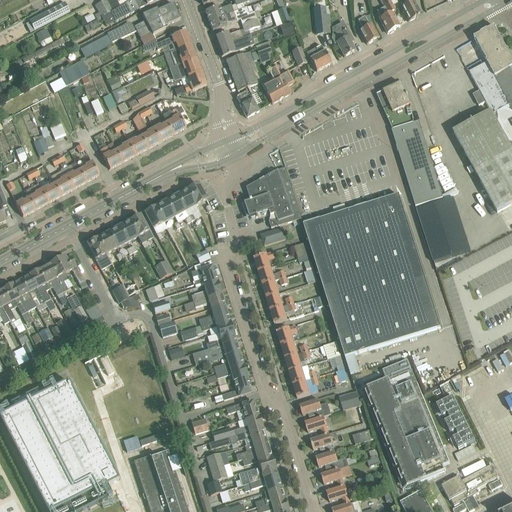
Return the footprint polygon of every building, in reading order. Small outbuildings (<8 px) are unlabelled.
[(105,0),(106,1),(112,12),(120,8),(117,3),(123,0),(105,0)] [(135,0),(134,0),(126,5),(128,10),(130,14),(138,10),(160,0),(135,0)] [(376,12),(388,34),(400,27),(392,13),(396,11),(389,0),(380,0),(380,1),(384,8),(376,12)] [(401,0),(404,6),(401,8),(409,23),(416,19),(417,19),(416,17),(419,15),(416,9),(417,8),(413,1),(411,2),(410,0),(401,0)] [(99,14),(95,16),(97,20),(110,13),(112,12),(106,1),(95,7),(99,14)] [(64,4),(43,15),(48,25),(70,14),(64,4)] [(155,23),(177,13),(174,5),(171,6),(170,4),(142,17),(145,22),(134,28),(129,23),(122,28),(121,27),(107,35),(108,36),(81,51),(86,60),(107,49),(113,46),(112,44),(136,32),(137,33),(155,23)] [(219,8),(206,13),(209,23),(233,13),(245,9),(243,4),(236,7),(236,5),(231,7),(220,10),(219,8)] [(112,12),(110,13),(115,23),(130,14),(128,10),(126,5),(120,8),(112,12)] [(326,8),(315,9),(318,36),(328,35),(326,8)] [(233,13),(209,23),(213,32),(227,27),(226,26),(237,22),(240,21),(239,19),(249,15),(247,9),(245,9),(233,13)] [(272,15),(277,27),(291,22),(286,10),(278,13),(277,13),(272,15)] [(180,21),(177,13),(155,23),(137,33),(144,46),(155,40),(153,36),(168,29),(167,27),(180,21)] [(249,15),(239,19),(240,21),(242,26),(257,21),(256,20),(254,13),(249,15)] [(360,32),(367,45),(379,39),(371,25),(369,26),(365,18),(358,21),(363,30),(360,32)] [(97,21),(90,25),(93,29),(100,25),(99,25),(97,21)] [(242,26),(244,31),(244,33),(249,32),(260,28),(257,21),(242,26)] [(290,24),(285,26),(289,37),(294,34),(290,24)] [(338,46),(344,58),(356,52),(351,44),(354,43),(344,25),(332,31),(331,42),(334,48),(338,46)] [(488,64),(470,73),(481,92),(480,92),(481,93),(477,94),(481,101),(478,103),(480,107),(487,104),(492,113),(511,149),(511,58),(505,45),(504,45),(503,43),(507,41),(504,36),(500,39),(499,36),(500,36),(495,27),(474,39),(488,64)] [(36,34),(41,43),(51,37),(47,29),(36,34)] [(228,34),(214,39),(218,49),(242,39),(250,36),(249,32),(244,33),(244,31),(229,37),(228,34)] [(170,53),(170,54),(191,46),(186,33),(172,38),(172,39),(155,45),(158,51),(169,47),(171,53),(170,53)] [(242,39),(218,49),(222,58),(236,53),(254,46),(250,36),(242,39)] [(23,60),(25,64),(65,43),(63,39),(23,60)] [(176,67),(182,65),(196,60),(191,46),(170,54),(175,68),(176,67)] [(316,49),(307,54),(310,60),(317,73),(332,65),(325,52),(324,52),(321,46),(316,49)] [(257,52),(259,61),(272,57),(272,56),(269,48),(257,52)] [(293,54),(299,69),(308,66),(302,50),(293,54)] [(257,86),(252,71),(255,69),(249,54),(226,63),(237,93),(257,86)] [(181,81),(188,78),(201,73),(196,60),(182,65),(176,67),(181,81)] [(59,74),(67,87),(81,79),(89,75),(82,62),(70,68),(59,74)] [(21,69),(24,74),(31,71),(28,65),(21,69)] [(271,69),(269,74),(272,80),(273,80),(283,100),(291,95),(287,88),(294,84),(288,71),(280,75),(276,67),(271,69)] [(201,73),(188,78),(181,81),(184,87),(175,91),(177,97),(186,94),(192,92),(206,87),(201,73)] [(89,83),(87,76),(81,79),(84,85),(89,83)] [(121,87),(117,80),(115,81),(114,78),(107,82),(112,92),(121,87)] [(268,82),(261,86),(265,93),(272,106),(283,100),(273,80),(268,82)] [(393,131),(392,131),(416,208),(443,200),(420,123),(414,125),(412,106),(405,92),(402,83),(391,87),(388,88),(378,94),(378,95),(377,95),(393,131)] [(127,94),(124,88),(112,93),(117,105),(124,102),(121,96),(127,94)] [(150,91),(135,99),(140,108),(155,100),(150,91)] [(240,106),(247,119),(259,113),(254,104),(248,92),(237,98),(240,105),(240,106)] [(104,98),(109,112),(117,108),(111,95),(104,98)] [(118,107),(122,115),(129,112),(125,103),(118,107)] [(149,107),(144,110),(147,117),(153,114),(149,107)] [(147,117),(144,110),(138,113),(142,120),(147,117)] [(163,117),(167,124),(173,136),(186,129),(179,116),(178,116),(176,111),(163,117)] [(511,149),(492,113),(454,133),(498,213),(511,205),(511,149)] [(124,121),(118,124),(122,131),(127,128),(124,121)] [(122,131),(118,124),(113,127),(117,134),(122,131)] [(160,126),(153,130),(161,143),(173,136),(167,124),(161,127),(160,126)] [(148,134),(141,138),(148,150),(161,143),(153,130),(147,133),(148,134)] [(135,140),(128,144),(135,157),(148,150),(141,138),(135,141),(135,140)] [(123,148),(117,151),(116,152),(123,164),(135,157),(128,144),(122,147),(123,148)] [(82,145),(77,147),(80,153),(85,150),(82,145)] [(106,149),(100,152),(103,157),(110,171),(123,164),(116,152),(111,155),(107,148),(106,149)] [(62,154),(57,157),(61,164),(66,161),(62,154)] [(61,164),(57,157),(51,160),(55,167),(61,164)] [(86,168),(80,171),(87,183),(99,176),(92,163),(85,167),(86,168)] [(71,165),(63,169),(74,190),(87,183),(80,171),(79,172),(75,164),(71,166),(71,165)] [(37,169),(31,172),(35,178),(40,175),(37,169)] [(57,175),(51,178),(55,185),(61,197),(74,190),(63,169),(56,173),(57,175)] [(277,220),(270,223),(272,230),(303,220),(286,169),(279,172),(278,171),(278,172),(278,173),(275,174),(275,175),(248,190),(252,201),(251,201),(251,202),(245,204),(250,219),(269,212),(271,216),(275,215),(277,220)] [(35,178),(31,172),(26,175),(30,181),(35,178)] [(6,186),(10,192),(15,188),(12,183),(6,186)] [(36,196),(30,199),(36,211),(49,204),(41,191),(38,185),(32,188),(36,196)] [(47,187),(41,191),(49,204),(61,197),(55,185),(48,189),(47,187)] [(198,185),(187,191),(196,207),(207,201),(198,185)] [(187,191),(177,197),(185,213),(196,207),(187,191)] [(351,212),(305,226),(346,359),(441,329),(400,196),(375,204),(373,197),(349,205),(351,212)] [(177,197),(166,202),(175,218),(185,213),(177,197)] [(36,211),(30,199),(23,202),(23,201),(16,205),(23,218),(36,211)] [(454,200),(417,211),(434,264),(471,252),(454,200)] [(156,207),(155,208),(156,208),(164,224),(175,218),(166,202),(156,208),(156,207)] [(331,204),(326,206),(329,217),(334,215),(331,204)] [(155,208),(145,213),(153,230),(164,224),(156,208),(155,208)] [(140,216),(129,222),(138,238),(145,235),(148,241),(153,239),(140,216)] [(129,222),(119,228),(128,244),(138,238),(129,222)] [(119,228),(108,233),(117,249),(128,244),(119,228)] [(261,236),(265,247),(287,241),(283,230),(261,236)] [(98,239),(107,255),(117,249),(108,233),(98,239)] [(107,255),(98,239),(87,245),(96,261),(102,271),(107,268),(102,258),(107,255)] [(294,248),(298,260),(308,257),(304,245),(294,248)] [(206,251),(196,256),(201,265),(210,260),(206,251)] [(254,259),(258,273),(271,269),(269,262),(275,260),(273,253),(254,259)] [(65,256),(56,261),(64,275),(65,274),(72,271),(80,285),(85,282),(71,257),(67,259),(65,256)] [(308,257),(298,260),(300,265),(304,263),(309,262),(308,257)] [(56,261),(47,266),(63,294),(68,292),(64,283),(69,280),(65,274),(64,275),(56,261)] [(167,265),(157,271),(162,280),(172,274),(167,265)] [(39,271),(46,285),(49,290),(53,288),(60,302),(66,300),(63,294),(47,266),(47,267),(39,271)] [(204,286),(204,287),(218,282),(215,274),(214,275),(212,267),(192,274),(196,289),(204,286)] [(258,273),(263,286),(275,282),(273,276),(271,269),(258,273)] [(30,276),(45,304),(50,314),(56,311),(46,292),(49,290),(46,285),(39,271),(30,276)] [(284,272),(273,276),(275,282),(280,281),(286,279),(284,272)] [(30,276),(21,281),(29,294),(33,292),(36,297),(35,298),(40,307),(45,304),(30,276)] [(286,279),(280,281),(281,287),(288,285),(286,279)] [(13,285),(12,285),(28,313),(36,308),(29,294),(21,281),(13,285)] [(191,297),(193,303),(222,294),(218,282),(204,287),(207,295),(204,296),(203,294),(191,297)] [(263,286),(267,299),(279,295),(277,288),(275,282),(263,286)] [(28,313),(12,285),(3,290),(14,309),(18,307),(27,325),(33,323),(28,313)] [(146,292),(150,303),(159,300),(158,299),(164,297),(160,286),(154,289),(154,288),(146,292)] [(113,294),(119,305),(129,300),(123,289),(113,294)] [(3,290),(0,292),(0,303),(14,330),(23,325),(3,290)] [(210,306),(211,311),(225,306),(222,295),(222,294),(193,303),(195,310),(210,306)] [(138,295),(121,304),(124,311),(140,308),(138,302),(141,301),(138,295)] [(267,299),(271,312),(284,308),(279,295),(267,299)] [(66,300),(68,303),(74,313),(75,312),(81,323),(87,319),(81,308),(82,308),(75,296),(66,300)] [(316,299),(319,309),(326,307),(323,297),(316,299)] [(293,298),(287,300),(289,307),(295,305),(293,298)] [(153,308),(155,315),(170,310),(168,303),(153,308)] [(0,304),(0,314),(1,316),(0,316),(0,317),(5,326),(10,323),(0,304)] [(97,306),(86,311),(95,327),(105,321),(102,317),(103,316),(97,306)] [(199,321),(201,327),(229,318),(225,306),(211,311),(214,319),(211,320),(211,317),(199,321)] [(284,308),(271,312),(275,326),(288,322),(284,308)] [(71,310),(64,314),(72,329),(80,325),(71,310)] [(156,318),(159,326),(171,323),(169,315),(156,318)] [(219,334),(219,335),(233,330),(230,322),(229,318),(201,327),(203,334),(209,332),(211,336),(219,334)] [(57,324),(66,341),(72,338),(63,321),(57,324)] [(174,322),(170,323),(159,327),(163,339),(178,334),(174,322)] [(52,331),(59,344),(65,341),(57,328),(52,331)] [(277,333),(281,347),(294,343),(292,336),(298,334),(296,328),(290,330),(290,329),(277,333)] [(53,339),(48,329),(39,334),(44,344),(53,339)] [(180,333),(183,344),(198,340),(195,329),(180,333)] [(233,330),(219,335),(222,343),(218,344),(218,341),(204,345),(206,351),(236,342),(235,339),(233,330)] [(38,335),(32,338),(36,345),(42,342),(38,335)] [(26,352),(30,359),(35,356),(26,338),(19,341),(22,346),(23,346),(26,352)] [(203,352),(193,355),(196,367),(226,358),(240,354),(236,342),(206,351),(203,352)] [(281,347),(285,360),(298,356),(303,354),(301,348),(296,349),(294,343),(281,347)] [(301,348),(303,354),(309,352),(307,346),(301,348)] [(23,349),(16,353),(22,363),(29,360),(23,349)] [(178,359),(175,351),(169,353),(171,361),(178,359)] [(309,352),(303,354),(305,361),(311,359),(309,352)] [(215,374),(215,375),(243,366),(240,354),(226,358),(229,367),(226,368),(225,365),(213,369),(214,369),(215,374)] [(285,360),(289,373),(307,367),(306,363),(305,361),(303,354),(298,356),(285,360)] [(335,359),(339,373),(345,371),(341,357),(335,359)] [(243,366),(215,375),(216,377),(207,379),(208,385),(219,382),(220,386),(227,384),(226,378),(229,376),(228,374),(230,373),(233,383),(247,379),(248,378),(244,366),(243,366)] [(307,367),(289,373),(293,386),(306,382),(311,381),(309,374),(307,367)] [(345,371),(339,373),(336,373),(340,384),(348,381),(345,371)] [(363,392),(404,492),(446,474),(443,467),(450,464),(412,371),(363,392)] [(318,378),(321,378),(319,373),(317,373),(316,372),(309,374),(311,381),(318,378)] [(318,378),(311,381),(313,385),(313,387),(320,385),(318,379),(318,378)] [(247,379),(233,383),(236,390),(237,390),(238,392),(214,399),(216,405),(251,394),(248,387),(250,387),(247,379)] [(306,382),(293,386),(298,400),(310,396),(308,386),(313,385),(311,381),(306,382)] [(15,410),(0,417),(0,419),(47,511),(80,511),(111,496),(107,486),(117,481),(67,383),(41,397),(37,391),(12,404),(15,410)] [(340,398),(344,413),(361,408),(356,393),(340,398)] [(453,399),(437,407),(443,417),(448,415),(451,420),(445,423),(450,433),(456,431),(459,437),(453,440),(459,450),(475,442),(453,399)] [(319,401),(300,407),(303,417),(308,415),(310,419),(317,417),(318,421),(332,417),(328,405),(321,407),(319,401)] [(245,421),(259,417),(256,409),(255,409),(253,402),(236,407),(226,410),(228,416),(242,411),(245,420),(245,421)] [(505,403),(483,413),(489,424),(510,414),(505,403)] [(358,414),(351,417),(353,424),(361,422),(358,414)] [(235,437),(263,429),(259,417),(245,421),(246,427),(244,428),(233,431),(234,437),(235,437)] [(332,417),(318,421),(306,425),(308,434),(321,430),(324,438),(329,436),(327,429),(327,428),(325,419),(332,417)] [(192,424),(195,436),(209,432),(205,420),(192,424)] [(233,431),(232,429),(212,435),(214,443),(234,437),(233,431)] [(252,445),(266,441),(263,429),(235,437),(236,443),(250,438),(252,445)] [(354,436),(357,446),(372,442),(369,432),(354,436)] [(327,447),(329,455),(335,453),(332,446),(333,445),(330,436),(329,436),(324,438),(311,442),(314,451),(327,447)] [(231,445),(229,439),(214,443),(208,445),(211,451),(231,445)] [(242,461),(270,453),(266,441),(252,445),(245,447),(247,453),(236,456),(238,462),(240,462),(242,461)] [(473,446),(455,455),(458,462),(476,454),(473,446)] [(134,462),(150,511),(188,511),(169,451),(134,462)] [(260,469),(274,465),(272,456),(271,456),(270,453),(242,461),(244,468),(258,463),(260,469)] [(334,469),(335,472),(349,468),(347,460),(338,462),(335,453),(329,455),(316,459),(319,469),(325,467),(327,471),(334,469)] [(207,459),(210,471),(224,467),(220,455),(207,459)] [(482,463),(471,468),(474,473),(484,467),(482,463)] [(277,476),(274,465),(260,469),(239,476),(242,488),(243,487),(249,485),(250,485),(277,476)] [(219,482),(227,479),(224,467),(210,471),(214,483),(219,482)] [(452,511),(463,511),(466,511),(462,503),(464,502),(468,511),(472,511),(475,511),(469,499),(479,494),(477,490),(487,485),(491,492),(502,486),(499,481),(492,485),(491,483),(499,478),(492,467),(469,479),(469,478),(462,482),(460,477),(441,488),(448,502),(450,501),(454,507),(459,504),(460,506),(452,511)] [(459,475),(462,480),(473,475),(470,469),(459,475)] [(338,482),(340,490),(345,488),(343,480),(344,480),(341,471),(335,472),(322,476),(325,486),(338,482)] [(266,488),(267,493),(273,491),(281,489),(277,476),(250,485),(249,485),(251,491),(251,492),(266,488)] [(211,497),(222,494),(220,482),(208,486),(211,497)] [(340,490),(327,494),(330,503),(343,499),(345,507),(351,505),(348,498),(349,498),(346,488),(345,488),(340,490)] [(253,510),(257,509),(285,500),(281,489),(273,491),(267,493),(264,494),(266,499),(243,506),(245,511),(247,511),(248,511),(253,510)] [(400,503),(405,511),(432,511),(421,492),(400,503)] [(391,493),(384,495),(387,503),(393,502),(391,493)] [(288,511),(285,500),(257,509),(257,511),(288,511)]
